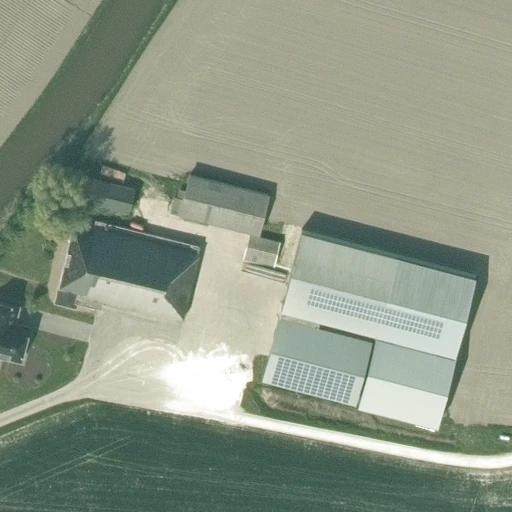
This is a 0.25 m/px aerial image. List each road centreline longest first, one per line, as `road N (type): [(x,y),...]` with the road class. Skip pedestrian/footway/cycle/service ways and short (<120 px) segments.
road 1 (track): [(203,414),(436,459),(511,460)]
road 2 (unclassified): [(0,421),(86,393),(203,414)]
